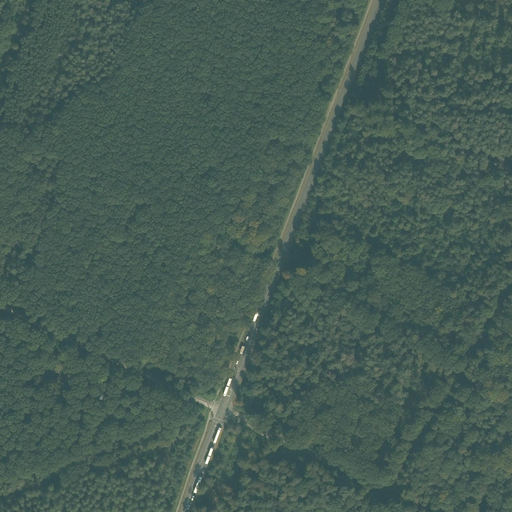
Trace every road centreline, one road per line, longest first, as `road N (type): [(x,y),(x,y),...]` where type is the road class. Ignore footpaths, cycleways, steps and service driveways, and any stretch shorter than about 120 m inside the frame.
road 1 (primary): [(222,410),(380,0)]
road 2 (track): [(32,141),(279,262)]
road 3 (unclassified): [(222,410),(0,305)]
road 4 (unclassified): [(511,284),(387,479)]
road 5 (unclassified): [(222,410),(371,482),(387,479)]
